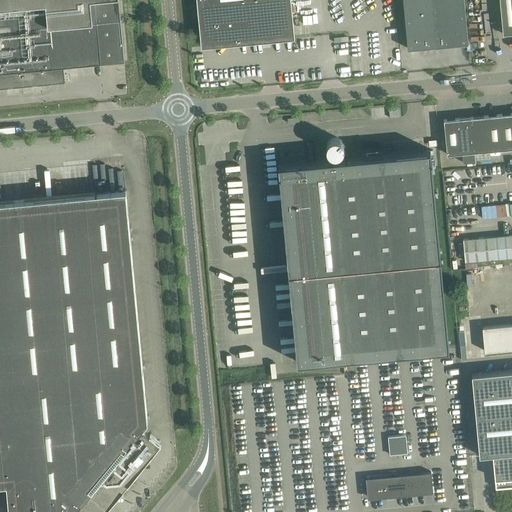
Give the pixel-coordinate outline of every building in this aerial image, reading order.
[(63,71),(62,68),(64,66),(124,60),(118,0),(0,0),(0,85),(52,81),(53,78),(56,79),(59,79),(62,77),(63,74),(63,71)] [(203,40),(203,44),(208,44),(207,43),(212,42),(213,43),(235,41),(236,43),(295,38),(291,0),(196,0),(198,12),(200,12),(202,35),(204,35),(204,40),(203,40)] [(402,0),(407,38),(407,48),(468,42),(464,0),(402,0)] [(511,0),(499,0),(502,24),(503,34),(511,32),(511,0)] [(375,117),(401,116),(400,108),(375,108),(375,117)] [(511,112),(444,119),(444,129),(447,154),(462,152),(463,162),(475,161),(474,151),(511,147),(511,112)] [(335,156),(343,141),(330,135),(323,149),(335,156)] [(297,362),(449,347),(430,149),(279,163),(297,362)] [(0,484),(7,483),(9,511),(72,511),(73,511),(74,511),(101,511),(160,441),(150,433),(143,427),(148,421),(126,189),(0,201),(0,484)] [(510,257),(508,235),(493,236),(495,258),(510,257)] [(495,258),(493,236),(478,237),(480,259),(495,258)] [(480,259),(478,237),(463,239),(465,261),(480,259)] [(472,352),(511,348),(511,324),(469,328),(472,352)] [(511,369),(472,374),(479,455),(492,454),(495,488),(511,486),(511,369)] [(431,471),(369,477),(371,498),(433,492),(431,471)]
